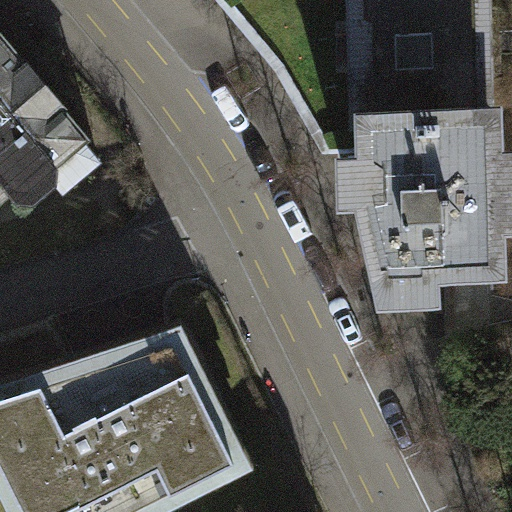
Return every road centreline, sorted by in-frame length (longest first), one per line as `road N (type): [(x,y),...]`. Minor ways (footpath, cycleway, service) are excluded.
road 1 (residential): [(395,511),(248,209)]
road 2 (residential): [(0,301),(205,233),(248,209)]
road 3 (residential): [(248,209),(183,112),(88,0)]
